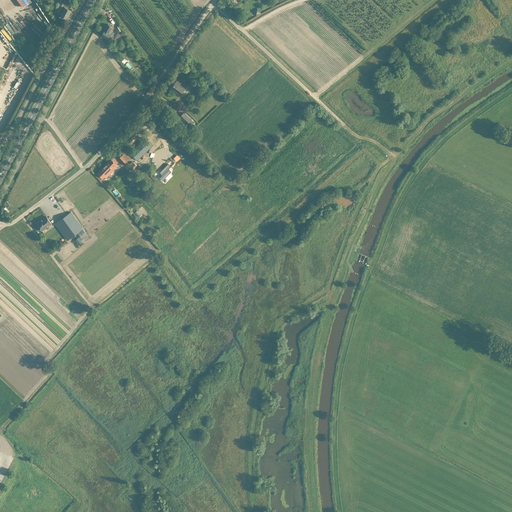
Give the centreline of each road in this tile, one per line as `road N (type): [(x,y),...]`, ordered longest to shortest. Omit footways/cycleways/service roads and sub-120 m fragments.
road 1 (unclassified): [(0,224),(91,161),(213,4)]
road 2 (track): [(395,156),(350,130),(213,4)]
road 3 (unclassified): [(0,198),(103,0)]
road 4 (primary): [(0,178),(92,0)]
road 5 (unclassified): [(82,0),(0,155)]
